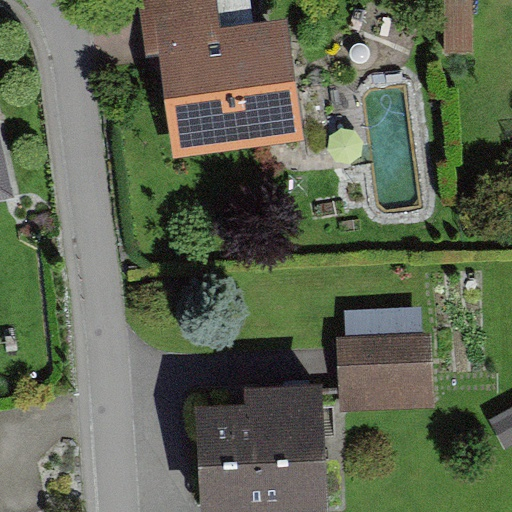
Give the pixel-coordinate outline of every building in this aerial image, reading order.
[(184,147),(307,133),(295,21),(260,24),(225,28),(221,0),(182,0),(159,3),(153,3),(158,47),(173,45),(184,147)] [(257,0),(158,0),(159,3),(182,0),(221,0),(225,28),(260,24),(257,0)] [(0,192),(18,189),(0,107),(0,192)] [(437,337),(351,341),(354,404),(440,401),(437,337)] [(258,388),(259,406),(211,408),(216,509),(334,504),(329,385),(258,388)] [(511,414),(500,421),(511,440),(511,414)]
